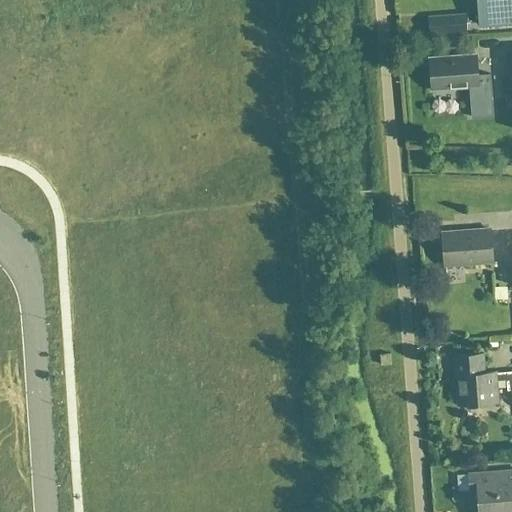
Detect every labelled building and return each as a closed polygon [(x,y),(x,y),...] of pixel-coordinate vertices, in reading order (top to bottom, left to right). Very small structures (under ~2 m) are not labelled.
[(511,0),(478,0),(480,25),(511,22),(511,0)] [(466,32),(465,15),(430,18),(431,34),(466,32)] [(477,55),(429,59),(432,90),(469,87),(471,117),(493,115),(490,75),(478,76),(477,55)] [(490,230),(443,233),(445,266),(492,262),(490,230)] [(391,354),(380,355),(381,365),(392,364),(391,354)] [(483,355),(455,357),(459,406),(462,405),(467,410),(476,409),(480,404),(498,403),(497,381),(507,381),(508,390),(511,389),(511,372),(496,374),(496,373),(485,374),(483,355)] [(511,471),(469,475),(471,491),(478,490),(479,511),(505,511),(511,511),(511,471)]
